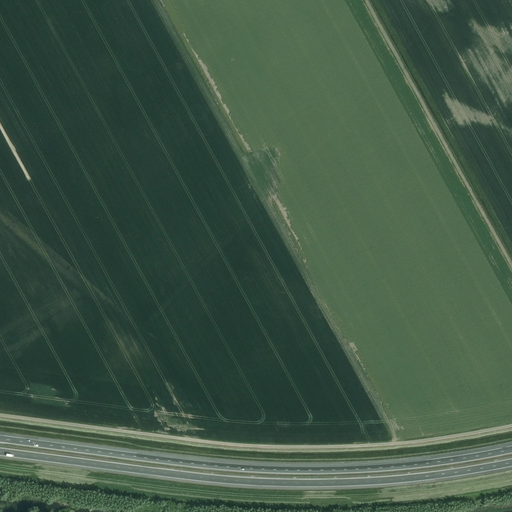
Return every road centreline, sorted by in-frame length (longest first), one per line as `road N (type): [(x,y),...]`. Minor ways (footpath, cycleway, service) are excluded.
road 1 (unclassified): [(0,414),(275,447),(409,442),(511,425)]
road 2 (motorway): [(511,448),(382,467),(269,470),(0,439)]
road 3 (motorway): [(0,452),(306,483),(511,462)]
